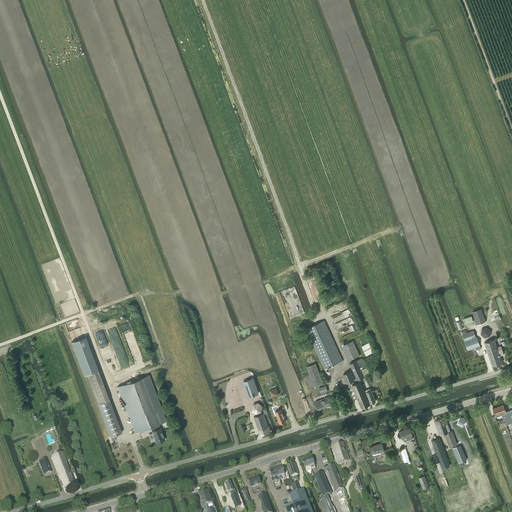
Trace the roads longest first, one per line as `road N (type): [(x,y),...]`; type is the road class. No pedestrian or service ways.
road 1 (unclassified): [(137,474),(511,369)]
road 2 (tertiary): [(144,494),(511,390)]
road 3 (unclassified): [(15,511),(137,474)]
